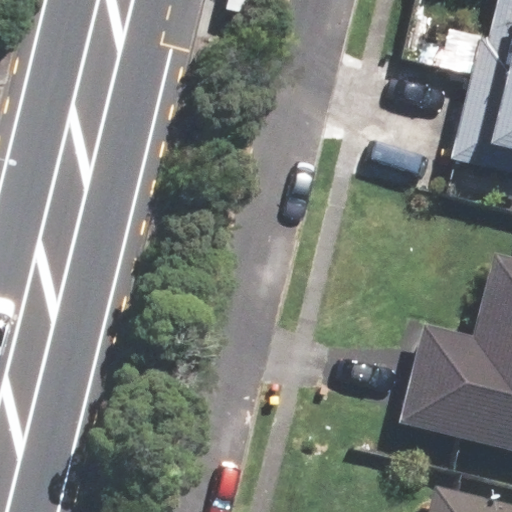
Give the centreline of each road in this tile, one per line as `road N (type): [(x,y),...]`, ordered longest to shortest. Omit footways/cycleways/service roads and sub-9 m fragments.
road 1 (residential): [(319,0),(191,511)]
road 2 (secondary): [(61,166),(0,423)]
road 3 (secondary): [(102,0),(61,166)]
